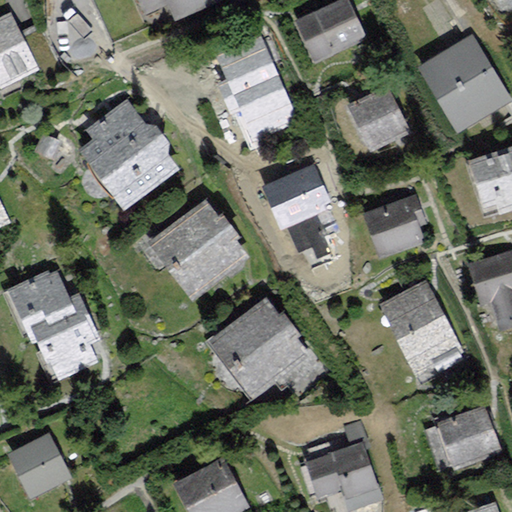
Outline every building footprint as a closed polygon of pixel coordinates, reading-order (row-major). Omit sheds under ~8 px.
[(86,0),(116,65),(184,37),(178,25),(232,1),(231,0),(86,0)] [(362,41),(342,1),(292,26),(311,65),(362,41)] [(0,90),(36,73),(7,17),(0,20),(0,90)] [(508,103),(468,40),(413,73),(453,137),(508,103)] [(267,60),(211,82),(226,120),(237,116),(251,148),(297,129),(267,60)] [(408,134),(384,86),(341,107),(365,155),(408,134)] [(177,173),(125,102),(81,134),(88,144),(74,153),(119,215),(177,173)] [(511,151),(463,166),(479,221),(511,211),(511,151)] [(311,168),(257,190),(275,232),(322,214),(314,195),(321,192),(311,168)] [(414,197),(359,216),(376,263),(423,247),(418,232),(426,229),(414,197)] [(247,258),(204,203),(144,250),(186,305),(247,258)] [(0,232),(9,228),(0,209),(0,232)] [(511,253),(467,266),(480,310),(490,308),(498,332),(511,328),(511,253)] [(54,276),(6,295),(26,346),(32,344),(49,386),(103,364),(74,299),(65,302),(54,276)] [(463,355),(424,283),(375,309),(414,381),(463,355)] [(265,302),(203,345),(241,399),(303,356),(265,302)] [(499,451),(486,409),(423,429),(436,471),(499,451)] [(350,449),(303,465),(315,503),(340,494),(346,511),(350,511),(379,501),(360,452),(369,450),(361,424),(343,429),(350,449)] [(45,437),(3,459),(25,502),(67,479),(45,437)] [(218,461),(169,487),(182,511),(242,511),(244,511),(218,461)]
